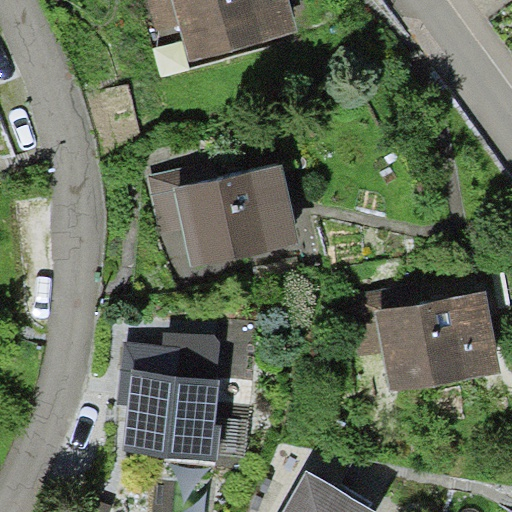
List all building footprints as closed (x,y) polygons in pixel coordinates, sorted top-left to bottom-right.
[(173,0),(147,0),(155,29),(179,23),(175,6),(173,0)] [(173,0),(175,6),(179,23),(189,60),(297,33),(288,0),(173,0)] [(176,188),(214,179),(210,161),(148,175),(161,234),(185,229),(181,212),(176,188)] [(214,179),(176,188),(181,212),(185,229),(193,268),(299,244),(281,164),(214,179)] [(376,310),(415,303),(412,284),(348,296),(359,356),(383,351),(380,334),(376,310)] [(415,303),(376,310),(380,334),(383,351),(391,391),(501,372),(486,290),(415,303)] [(216,334),(164,330),(163,344),(123,340),(117,404),(127,405),(127,414),(123,452),(218,460),(221,425),(215,424),(219,379),(217,379),(220,342),(216,334)] [(376,511),(306,471),(282,511),(376,511)]
